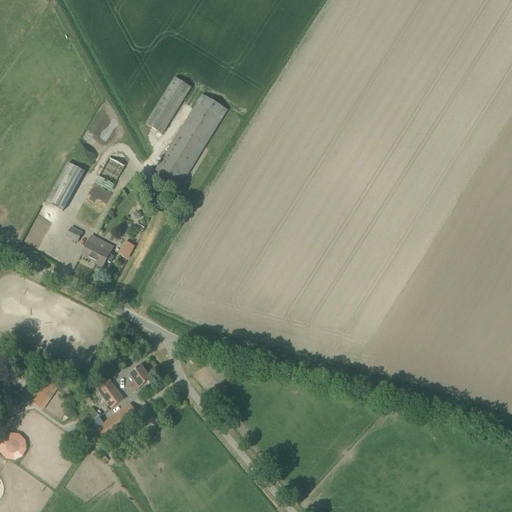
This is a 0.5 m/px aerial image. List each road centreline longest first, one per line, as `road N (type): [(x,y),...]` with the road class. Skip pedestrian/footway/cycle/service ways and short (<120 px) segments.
road 1 (unclassified): [(511,423),(401,385),(203,336),(170,342)]
road 2 (unclassified): [(296,511),(192,398),(170,342)]
road 3 (unclassified): [(170,342),(130,310),(0,241)]
